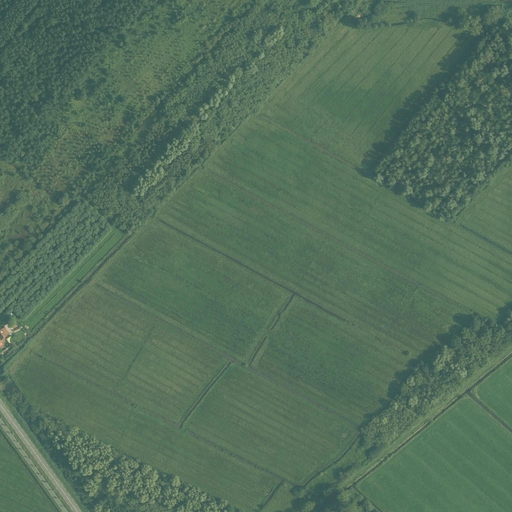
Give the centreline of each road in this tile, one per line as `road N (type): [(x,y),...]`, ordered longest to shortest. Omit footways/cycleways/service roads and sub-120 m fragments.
road 1 (track): [(511,351),(311,511)]
road 2 (secondary): [(75,511),(0,407)]
